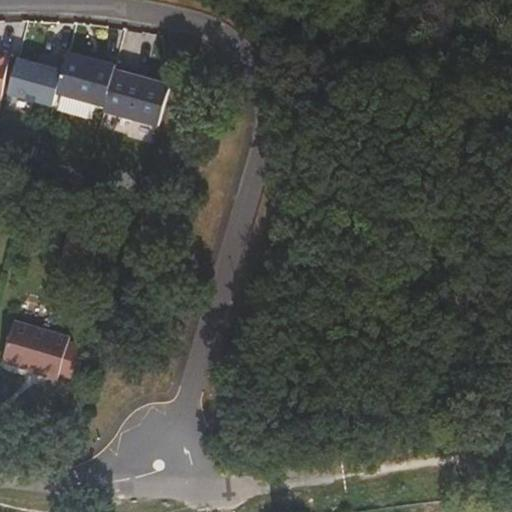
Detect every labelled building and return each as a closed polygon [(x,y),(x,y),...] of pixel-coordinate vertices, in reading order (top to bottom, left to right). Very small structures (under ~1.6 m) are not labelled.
[(0,46),(0,98),(5,99),(11,48),(0,46)] [(163,122),(173,76),(68,54),(66,66),(18,56),(10,95),(57,105),(58,99),(163,122)] [(101,239),(92,236),(72,231),(64,259),(75,263),(72,269),(85,273),(91,274),(101,239)] [(75,263),(64,259),(61,266),(72,269),(75,263)] [(3,367),(61,386),(69,345),(15,328),(3,367)]
